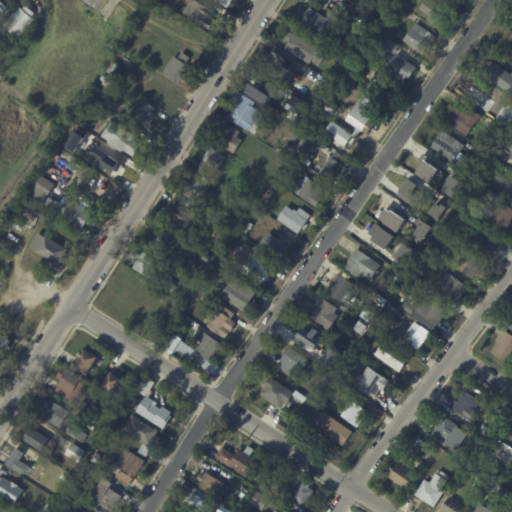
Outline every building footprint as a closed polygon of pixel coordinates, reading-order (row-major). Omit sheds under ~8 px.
[(196,0),(217,13),(212,21),(214,22),(210,30),(183,13),(191,0),(196,0)] [(448,0),(453,3),(453,4),(449,9),(452,11),(440,29),(427,20),(430,16),(420,9),(426,0),(432,0),(435,2),(437,0),(441,2),(442,0),(448,0)] [(0,1),(4,4),(11,11),(0,23),(0,1)] [(403,10),(400,16),(390,10),(394,4),(403,10)] [(31,9),(36,13),(32,18),(35,20),(19,40),(3,26),(20,7),(23,10),(27,5),(31,9)] [(316,11),(334,23),(324,38),(297,20),(303,11),(306,13),(310,7),(316,11)] [(417,23),(436,36),(424,54),(404,41),(416,23),(417,23)] [(300,36),(301,35),(318,47),(321,43),(330,50),(319,68),(311,63),(310,65),(286,49),(289,43),(285,40),(291,32),(299,37),(300,36)] [(411,57),(408,61),(418,68),(410,80),(407,78),(405,81),(387,68),(395,56),(383,47),(389,39),(412,55),(411,57)] [(296,74),(288,86),(262,68),(266,61),(264,59),(267,55),(269,57),(273,51),(284,59),(281,63),(296,74)] [(190,58),(186,64),(188,65),(182,73),(185,75),(180,83),(164,72),(174,56),(178,59),(182,52),(190,58)] [(154,56),(150,62),(145,59),(149,53),(154,56)] [(120,66),(115,76),(109,72),(114,63),(120,66)] [(318,69),(322,63),(329,67),(325,73),(318,69)] [(495,63),(511,75),(511,93),(486,76),(494,63),(495,63)] [(259,76),(276,87),(265,106),(245,93),(257,74),(259,76)] [(113,86),(112,88),(100,81),(104,75),(107,77),(108,76),(117,81),(113,86)] [(167,100),(171,101),(166,109),(143,95),(153,78),(172,90),(166,99),(167,100)] [(99,92),(97,95),(92,91),(95,87),(100,90),(99,92)] [(256,135),(229,119),(237,106),(226,100),(233,89),(256,102),(253,107),(267,116),(256,135)] [(308,97),(306,100),(299,95),(302,91),(309,96),(308,97)] [(321,98),(323,99),(318,106),(310,99),(315,93),(321,98)] [(91,102),(95,105),(93,109),(88,106),(89,105),(85,102),(87,99),(91,102)] [(339,106),(332,116),(331,115),(328,119),(321,114),(330,100),(339,106)] [(147,103),(156,108),(153,113),(156,115),(151,123),(154,126),(150,134),(131,122),(144,101),(147,103)] [(370,119),(376,123),(371,130),(366,126),(363,132),(362,131),(357,138),(353,136),(345,148),(324,134),(332,121),(353,135),(357,128),(346,121),(359,102),(375,113),(370,119)] [(470,108),(482,116),(467,136),(446,121),(456,108),(466,114),(470,108)] [(90,114),(86,121),(78,116),(81,110),(90,114)] [(325,118),(322,123),(316,119),(319,115),(325,118)] [(142,132),(150,138),(147,143),(139,138),(137,141),(143,144),(134,158),(100,135),(110,119),(126,130),(130,124),(140,131),(136,136),(137,137),(140,131),(142,132)] [(234,154),(217,144),(228,124),(241,132),(238,137),(242,140),(234,154)] [(71,128),(81,134),(70,153),(59,146),(70,127),(71,128)] [(447,133),(466,146),(460,153),(466,157),(463,163),(457,158),(454,163),(431,148),(443,130),(447,133)] [(300,134),(295,142),(290,138),(294,131),(300,134)] [(292,147),(289,152),(284,148),(286,144),(292,147)] [(345,148),(348,150),(345,155),(337,150),(340,145),(345,148)] [(218,173),(210,169),(207,174),(199,169),(207,156),(205,155),(210,148),(225,157),(219,168),(220,169),(218,173)] [(97,151),(124,167),(115,182),(88,165),(92,159),(88,156),(91,151),(95,153),(96,150),(97,151)] [(348,160),(343,166),(345,167),(334,183),(320,174),(331,157),(332,158),(336,151),(348,159),(348,160)] [(438,163),(456,175),(455,176),(466,184),(455,200),(420,175),(422,172),(420,171),(424,166),(425,167),(428,164),(432,167),(436,161),(438,163)] [(496,172),(489,168),(494,161),(500,166),(496,172)] [(48,170),(54,174),(50,180),(43,175),(47,169),(48,170)] [(511,176),(511,200),(504,195),(504,194),(490,184),(498,173),(506,179),(509,174),(511,176)] [(55,186),(44,202),(36,197),(34,201),(30,198),(32,195),(30,193),(41,176),(55,185),(55,186)] [(308,178),(328,191),(317,207),(294,192),(305,176),(308,178)] [(195,179),(208,188),(198,204),(182,193),(192,177),(195,179)] [(227,180),(233,185),(230,190),(223,185),(227,180)] [(409,183),(426,195),(417,208),(396,194),(405,181),(409,183)] [(179,202),(177,201),(180,195),(191,202),(187,207),(179,202)] [(59,211),(63,203),(48,197),(44,205),(59,211)] [(95,215),(89,225),(86,223),(81,231),(58,217),(69,197),(96,213),(95,215)] [(177,204),(193,213),(183,229),(166,218),(171,210),(167,208),(172,200),(177,204)] [(22,208),(21,207),(25,201),(31,206),(27,212),(22,208)] [(407,217),(399,228),(397,226),(394,229),(379,218),(391,201),(409,215),(407,217)] [(511,209),(511,222),(506,232),(484,217),(489,210),(495,214),(503,203),(511,209)] [(311,216),(299,234),(278,220),(286,207),(294,212),(295,210),(298,212),(300,208),(311,216)] [(201,235),(212,218),(226,227),(216,245),(201,235)] [(22,231),(14,227),(19,219),(26,224),(22,231)] [(433,225),(422,219),(412,239),(422,245),(433,225)] [(382,248),(382,249),(379,247),(376,252),(363,243),(371,231),(369,230),(373,224),(391,236),(382,248)] [(162,251),(161,253),(149,245),(157,234),(154,232),(158,226),(172,236),(169,240),(173,243),(168,250),(164,248),(162,251)] [(488,242),(498,250),(489,261),(462,240),(471,228),(488,242)] [(68,249),(69,251),(59,266),(29,247),(39,233),(45,238),(46,235),(68,249)] [(283,235),(289,240),(286,244),(290,247),(281,261),(260,247),(269,233),(279,240),(282,235),(283,235)] [(416,250),(404,242),(395,257),(407,265),(416,250)] [(159,259),(154,266),(158,270),(151,280),(130,265),(138,254),(142,256),(144,252),(147,254),(151,248),(161,255),(159,259)] [(359,250),(382,266),(371,281),(363,275),(360,278),(345,268),(349,262),(348,262),(351,257),(352,258),(358,249),(359,250)] [(196,259),(197,259),(190,270),(183,265),(190,254),(196,259)] [(211,257),(208,263),(202,260),(205,254),(211,257)] [(482,267),(472,279),(463,272),(476,256),(485,263),(482,267)] [(276,270),(263,288),(241,272),(250,259),(260,266),(264,260),(276,269),(276,270)] [(427,273),(419,266),(424,259),(434,267),(428,274),(427,273)] [(466,292),(457,304),(435,288),(447,272),(469,288),(466,292)] [(394,281),(399,274),(402,277),(397,284),(394,281)] [(341,276),(357,287),(344,306),(327,294),(331,288),(330,287),(334,282),(335,282),(340,275),(341,276)] [(256,291),(258,292),(245,312),(222,298),(235,277),(256,291)] [(172,283),(181,289),(176,297),(160,286),(165,278),(172,283)] [(407,281),(413,285),(408,291),(402,287),(407,281)] [(445,312),(432,332),(410,317),(412,314),(402,308),(407,301),(408,302),(412,297),(420,302),(426,294),(447,309),(445,312)] [(316,310),(323,299),(338,309),(335,313),(340,316),(330,330),(311,317),(316,310)] [(100,302),(111,309),(109,313),(98,306),(100,302)] [(225,307),(235,314),(231,320),(237,324),(226,340),(208,327),(222,305),(225,307)] [(429,330),(413,321),(402,340),(418,349),(429,330)] [(368,328),(362,335),(354,329),(360,322),(368,328)] [(317,350),(316,351),(312,348),(308,353),(294,343),(308,323),(326,336),(317,350)] [(509,333),(511,335),(511,363),(511,365),(491,353),(505,331),(509,333)] [(75,332),(78,335),(73,342),(69,339),(75,332)] [(0,334),(3,336),(11,341),(3,355),(0,353),(0,334)] [(208,336),(222,345),(221,346),(223,347),(219,354),(216,352),(206,367),(191,358),(206,334),(208,336)] [(407,363),(400,373),(375,356),(386,341),(410,358),(407,363)] [(279,364),(290,348),(311,363),(298,381),(278,366),(279,364)] [(90,353),(98,358),(87,376),(74,368),(85,350),(90,353)] [(354,356),(360,360),(357,364),(351,359),(354,356)] [(355,366),(351,371),(345,366),(349,361),(355,366)] [(386,387),(383,393),(380,391),(375,399),(369,394),(368,396),(355,387),(369,367),(390,382),(386,387)] [(70,370),(89,383),(76,404),(55,391),(61,381),(57,379),(63,368),(69,372),(70,370)] [(343,370),(347,374),(343,379),(339,374),(343,370)] [(120,374),(125,378),(114,395),(103,388),(111,375),(116,377),(118,374),(120,374)] [(150,380),(155,384),(146,397),(136,390),(145,377),(150,380)] [(273,379),(294,393),(295,391),(309,400),(306,406),(292,396),(287,405),(284,403),(281,409),(261,395),(265,389),(263,388),(271,377),(273,379)] [(469,421),(454,411),(466,392),(482,402),(469,421)] [(136,398),(137,399),(132,408),(128,405),(133,396),(136,398)] [(149,398),(155,402),(153,405),(162,411),(164,408),(172,414),(171,416),(173,418),(164,431),(137,413),(147,397),(149,398)] [(51,401),(70,413),(60,429),(37,415),(42,407),(44,409),(49,400),(51,401)] [(370,412),(366,417),(368,418),(365,422),(364,421),(359,428),(346,419),(355,407),(354,406),(356,403),(370,412)] [(506,408),(502,425),(496,424),(496,426),(491,424),(494,414),(499,416),(501,407),(506,408)] [(332,438),(315,426),(324,412),(354,432),(345,447),(332,438)] [(158,432),(156,437),(158,438),(154,445),(152,443),(149,447),(123,430),(133,415),(158,432)] [(447,446),(432,435),(445,416),(460,427),(447,446)] [(87,435),(82,444),(63,431),(68,423),(87,435)] [(484,425),(495,432),(490,441),(478,434),(484,425)] [(119,430),(115,437),(109,433),(112,426),(119,430)] [(511,427),(511,464),(510,467),(502,461),(506,456),(496,449),(511,427)] [(47,438),(50,440),(42,453),(23,441),(31,428),(47,438)] [(73,444),(86,452),(78,464),(66,456),(73,444)] [(150,448),(151,449),(146,458),(139,453),(144,445),(150,448)] [(224,448),(234,455),(238,448),(258,461),(247,479),(216,459),(223,448),(224,448)] [(17,450),(24,454),(22,458),(30,463),(22,475),(6,465),(16,449),(17,450)] [(146,462),(136,478),(132,475),(131,477),(134,478),(130,485),(117,477),(121,470),(129,475),(130,474),(116,466),(126,450),(146,462)] [(94,457),(99,460),(96,465),(91,462),(94,457)] [(255,472),(258,463),(264,465),(261,474),(255,472)] [(399,463),(417,475),(407,490),(389,478),(399,463)] [(504,466),(508,470),(504,474),(500,470),(504,466)] [(435,508),(416,496),(425,481),(431,484),(439,470),(451,478),(442,491),(444,493),(435,508)] [(224,484),(216,497),(199,485),(201,482),(197,480),(201,474),(205,476),(207,472),(224,484)] [(24,491),(14,505),(0,495),(0,477),(3,479),(4,478),(12,483),(13,482),(19,487),(18,487),(24,491)] [(496,497),(484,489),(490,479),(502,488),(496,497)] [(80,489),(75,485),(79,480),(83,484),(80,489)] [(110,483),(112,485),(110,489),(122,498),(113,511),(92,498),(104,480),(110,483)] [(271,486),(267,492),(260,488),(264,481),(271,486)] [(314,494),(304,509),(291,500),(303,481),(311,486),(309,488),(315,492),(314,494)] [(270,501),(263,511),(249,503),(252,498),(254,499),(258,492),(271,500),(270,501)] [(198,497),(205,501),(198,511),(180,511),(183,508),(182,506),(187,498),(189,499),(193,493),(198,497)] [(468,511),(441,511),(451,497),(470,509),(468,511)] [(503,510),(504,511),(503,511),(470,511),(469,511),(476,501),(489,509),(493,503),(503,510)]
